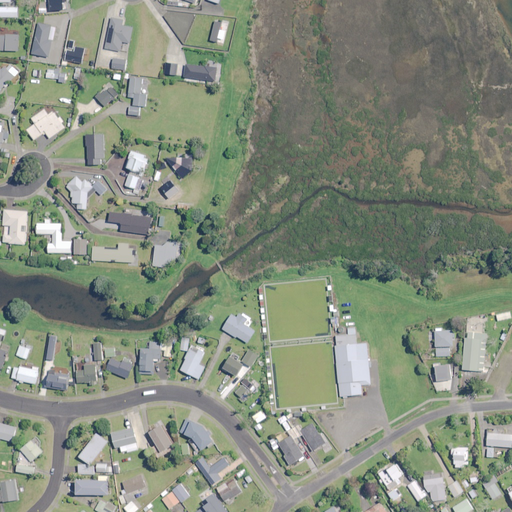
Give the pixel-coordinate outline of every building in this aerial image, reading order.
[(0,0),(0,17),(19,18),(19,8),(0,7),(0,2),(12,3),(11,0),(0,0)] [(64,10),(63,0),(50,0),(51,11),(64,10)] [(125,21),(113,18),(106,49),(121,52),(123,42),(131,44),(134,28),(124,26),(125,21)] [(223,24),(216,22),(211,40),(218,42),(223,24)] [(52,27),(39,24),(32,54),(49,58),(53,41),(49,40),(52,27)] [(0,34),(0,50),(19,51),(20,36),(0,34)] [(86,49),(76,47),(75,52),(68,51),(66,60),(83,64),(86,49)] [(127,60),(114,59),(113,69),(126,70),(127,60)] [(209,84),(210,81),(217,82),(218,68),(187,65),(185,82),(209,84)] [(0,91),(5,86),(7,88),(9,85),(8,84),(16,76),(5,66),(0,71),(0,91)] [(55,70),(48,70),(47,78),(55,79),(55,70)] [(147,95),(146,95),(147,91),(142,90),(143,79),(131,78),(130,92),(129,92),(129,97),(135,98),(134,105),(146,107),(147,95)] [(167,84),(163,79),(159,82),(164,87),(167,84)] [(110,93),(106,89),(97,98),(106,107),(119,94),(114,89),(110,93)] [(141,108),(131,107),(130,115),(140,116),(141,108)] [(49,115),(46,109),(32,118),(36,124),(28,130),(35,140),(47,133),(51,139),(66,128),(63,123),(65,122),(62,117),(59,118),(55,111),(49,115)] [(4,125),(0,124),(0,148),(1,148),(2,143),(4,143),(5,139),(9,139),(9,132),(4,132),(4,125)] [(105,159),(105,135),(87,135),(87,157),(89,157),(89,165),(102,165),(102,159),(105,159)] [(145,167),(146,168),(149,160),(145,158),(146,156),(132,151),(126,168),(132,170),(130,174),(127,186),(141,190),(145,179),(143,178),(143,177),(145,173),(142,172),(144,167),(145,167)] [(193,171),(193,158),(166,158),(183,179),(193,171)] [(161,177),(163,173),(158,171),(154,183),(164,186),(167,179),(161,177)] [(165,190),(177,195),(178,191),(182,192),(186,183),(177,180),(178,176),(172,174),(165,190)] [(87,210),(90,199),(98,190),(103,195),(109,190),(100,181),(94,187),(86,179),(83,182),(77,176),(68,187),(72,191),(72,196),(74,198),(74,203),(79,204),(79,209),(87,210)] [(107,209),(103,204),(99,207),(104,213),(107,209)] [(5,233),(4,242),(10,243),(10,244),(26,245),(27,232),(27,226),(28,212),(5,210),(4,225),(5,225),(5,233)] [(128,232),(130,217),(116,216),(114,231),(128,232)] [(51,219),(46,219),(46,224),(38,224),(38,234),(54,234),(54,244),(49,244),(49,253),(72,253),(72,242),(62,242),(63,224),(51,224),(51,219)] [(144,222),(132,221),(131,229),(144,231),(144,222)] [(80,238),(80,240),(76,240),(75,255),(88,255),(88,240),(83,240),(83,238),(80,238)] [(178,244),(165,243),(165,246),(156,245),(154,266),(176,269),(178,244)] [(135,250),(135,249),(129,249),(130,244),(120,244),(120,250),(106,250),(106,248),(94,247),(93,261),(135,263),(136,256),(137,256),(137,250),(135,250)] [(255,321),(242,312),(238,318),(233,315),(224,329),(237,338),(238,336),(249,343),(256,332),(250,328),(255,321)] [(511,318),(511,316),(511,312),(497,315),(499,321),(511,318)] [(454,338),(456,338),(456,333),(454,333),(454,331),(443,331),(443,329),(437,329),(437,347),(454,347),(454,338)] [(484,372),(487,334),(469,332),(468,339),(466,339),(463,371),(484,372)] [(190,339),(184,338),(182,350),(188,351),(190,339)] [(28,359),(32,346),(25,344),(26,340),(23,339),(21,344),(20,346),(21,346),(17,356),(28,359)] [(158,342),(148,342),(147,349),(142,349),(141,375),(155,375),(155,362),(162,362),(162,346),(158,346),(158,342)] [(102,343),(94,344),(96,361),(103,360),(102,343)] [(360,386),(369,385),(365,343),(337,345),(342,400),(361,398),(360,386)] [(205,351),(206,350),(198,346),(197,347),(193,346),(182,371),(200,379),(206,367),(201,365),(207,352),(205,351)] [(0,375),(1,376),(10,353),(1,349),(0,351),(0,375)] [(116,357),(115,349),(106,349),(106,357),(116,357)] [(450,357),(451,349),(438,349),(438,356),(450,357)] [(259,356),(250,350),(243,363),(252,368),(259,356)] [(234,353),(223,369),(228,373),(230,371),(238,376),(245,365),(238,361),(241,357),(234,353)] [(59,355),(50,354),(49,364),(57,365),(59,355)] [(124,363),(113,359),(108,370),(129,379),(135,364),(125,360),(124,363)] [(71,385),(69,361),(63,362),(65,385),(71,385)] [(91,364),(91,361),(86,361),(87,365),(80,365),(81,371),(78,371),(79,384),(91,382),(91,386),(96,385),(95,382),(98,382),(96,364),(91,364)] [(452,380),(451,365),(436,366),(437,374),(433,375),(434,382),(452,380)] [(15,367),(13,379),(20,381),(20,383),(24,384),(25,382),(37,384),(40,368),(34,367),(33,370),(21,367),(20,369),(15,367)] [(256,388),(249,383),(247,386),(253,391),(256,388)] [(253,395),(243,386),(236,393),(246,402),(253,395)] [(209,430),(207,431),(203,426),(188,419),(181,432),(197,441),(193,444),(200,453),(209,446),(211,448),(217,444),(212,437),(214,436),(209,430)] [(291,429),(287,422),(283,424),(288,431),(291,429)] [(17,428),(0,423),(0,443),(0,444),(2,439),(14,442),(17,428)] [(294,428),(300,437),(305,434),(315,451),(328,443),(321,432),(320,433),(314,424),(302,431),(302,430),(299,425),(294,428)] [(173,442),(174,442),(168,431),(167,431),(163,425),(150,433),(162,453),(175,445),(173,442)] [(140,450),(134,428),(113,433),(116,448),(127,446),(129,453),(140,450)] [(300,437),(294,428),(289,432),(291,436),(286,440),(282,434),(277,437),(281,443),(280,444),(287,456),(286,457),(292,465),(306,457),(295,440),(300,437)] [(511,435),(489,433),(487,458),(495,458),(496,446),(511,447),(511,435)] [(109,442),(98,434),(81,457),(92,465),(109,442)] [(40,446),(42,444),(37,437),(19,450),(16,473),(35,475),(36,465),(33,461),(45,452),(40,446)] [(453,455),(455,455),(455,464),(456,464),(456,468),(465,468),(465,465),(469,465),(469,448),(453,448),(453,455)] [(231,465),(225,458),(211,468),(204,458),(197,463),(213,486),(223,479),(219,474),(231,465)] [(98,472),(113,472),(113,467),(107,467),(107,464),(98,464),(98,472)] [(95,466),(79,465),(79,474),(95,475),(95,466)] [(384,481),(388,487),(394,483),(394,484),(398,482),(397,481),(404,476),(396,465),(385,472),(384,471),(377,476),(382,483),(384,481)] [(247,473),(245,470),(238,474),(240,478),(247,473)] [(143,475),(123,483),(126,490),(122,492),(124,496),(147,487),(143,475)] [(446,490),(443,477),(441,477),(441,475),(424,478),(426,486),(428,486),(429,492),(431,492),(432,499),(443,497),(442,491),(446,490)] [(499,482),(495,475),(483,483),(494,499),(503,494),(496,484),(499,482)] [(78,495),(112,495),(112,490),(110,490),(110,476),(100,476),(100,481),(78,480),(78,495)] [(243,493),(235,478),(218,489),(226,503),(243,493)] [(19,500),(16,480),(1,483),(4,502),(19,500)] [(421,490),(415,481),(409,486),(415,494),(421,490)] [(465,492),(458,481),(449,487),(456,497),(465,492)] [(191,497),(182,484),(174,490),(183,503),(191,497)] [(397,494),(394,488),(388,492),(391,497),(397,494)] [(478,496),(474,490),(470,493),(474,499),(478,496)] [(181,502),(173,492),(167,497),(174,507),(181,502)] [(228,511),(215,494),(205,502),(207,504),(196,511),(228,511)] [(470,511),(474,510),(468,499),(454,508),(456,511),(470,511)] [(136,511),(140,509),(133,501),(125,508),(128,511),(136,511)] [(114,511),(118,507),(109,502),(106,506),(100,503),(96,510),(99,511),(114,511)] [(387,511),(382,503),(368,511),(367,511),(387,511)]
